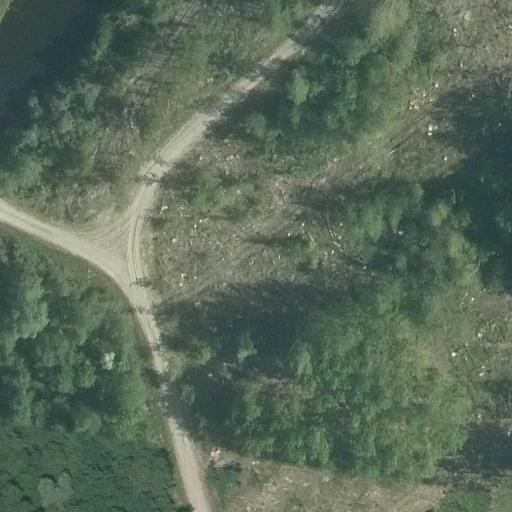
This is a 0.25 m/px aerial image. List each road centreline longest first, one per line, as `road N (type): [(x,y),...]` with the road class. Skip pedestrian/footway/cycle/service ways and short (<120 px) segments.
road 1 (track): [(192,511),(125,268),(0,202)]
road 2 (unknown): [(94,252),(155,162),(276,64),(327,0)]
